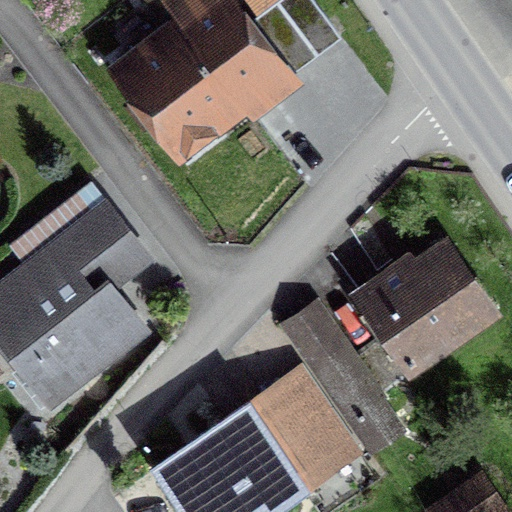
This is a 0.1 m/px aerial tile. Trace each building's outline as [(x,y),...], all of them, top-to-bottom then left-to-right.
[(277,66),(226,0),(147,0),(164,22),(175,13),(183,23),(125,69),(180,141),(277,66)] [(313,0),(276,0),(254,17),(289,65),(336,30),(313,0)] [(398,265),(358,293),(387,335),(399,327),(419,357),(492,307),(447,242),(403,272),(398,265)] [(35,357),(61,390),(128,338),(119,326),(134,314),(108,283),(94,294),(57,244),(0,286),(0,336),(22,365),(35,357)] [(286,320),(351,414),(378,395),(313,302),(286,320)] [(262,511),(357,446),(301,365),(157,465),(188,511),(262,511)] [(506,511),(491,490),(459,511),(506,511)]
